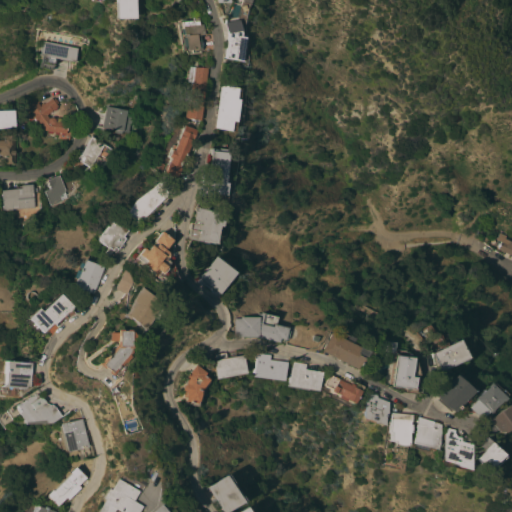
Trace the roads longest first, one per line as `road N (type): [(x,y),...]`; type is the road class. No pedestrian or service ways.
road 1 (residential): [(202,511),(185,476),(184,436),(160,384),(177,356),(213,329),(210,306),(174,273),(167,245),(211,60),(206,0)]
road 2 (residential): [(64,511),(90,463),(86,443),(72,404),(37,386),(35,368),(52,336),(89,304),(123,242),(178,196)]
road 3 (residential): [(207,338),(307,356),(416,408)]
road 4 (residential): [(0,174),(48,169),(67,158),(84,126),(63,83),(0,95)]
